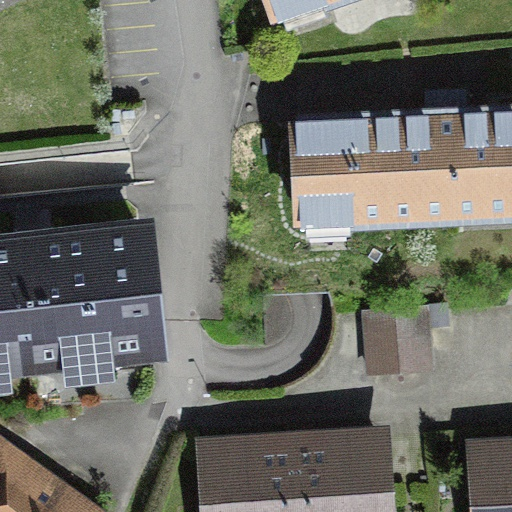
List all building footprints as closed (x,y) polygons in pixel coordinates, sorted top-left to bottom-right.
[(272,0),(278,15),(321,0),(272,0)] [(511,109),(296,120),(301,220),(511,209),(511,109)] [(138,229),(0,243),(0,361),(151,346),(138,229)] [(426,307),(396,309),(400,368),(430,366),(426,307)] [(370,370),(400,368),(396,309),(366,311),(370,370)] [(383,511),(378,436),(294,442),(298,511),(383,511)] [(298,511),(294,442),(209,447),(212,511),(298,511)] [(511,511),(511,446),(479,449),(483,511),(511,511)] [(85,511),(0,450),(0,511),(85,511)]
